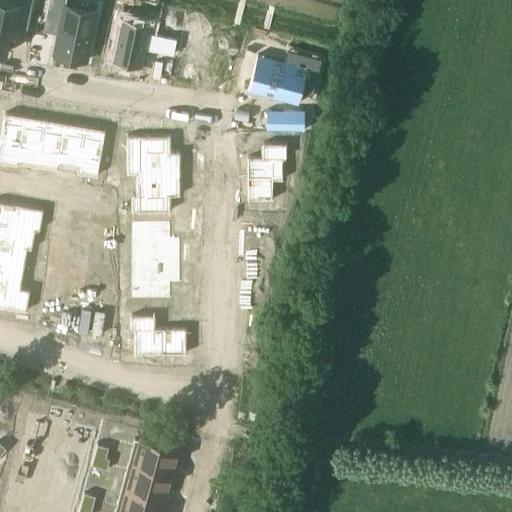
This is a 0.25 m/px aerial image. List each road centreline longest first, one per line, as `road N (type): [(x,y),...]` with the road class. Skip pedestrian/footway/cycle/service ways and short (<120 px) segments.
road 1 (residential): [(197,511),(221,423),(221,106),(0,74)]
road 2 (track): [(270,437),(0,358)]
road 3 (track): [(270,437),(511,469)]
